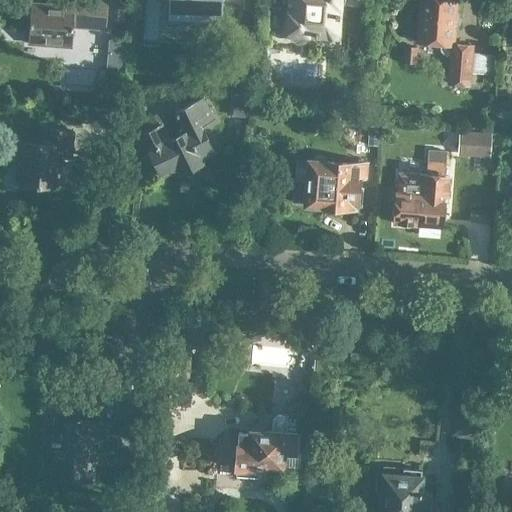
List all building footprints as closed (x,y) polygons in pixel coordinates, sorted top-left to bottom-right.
[(28,41),(28,44),(72,48),(73,27),(89,28),(90,0),(63,0),(63,6),(28,4),(27,41),(28,41)] [(169,0),(168,15),(219,18),(220,0),(169,0)] [(259,0),(259,6),(289,8),(287,32),(290,33),(291,38),(295,41),(301,42),(306,39),(308,34),(337,36),(339,6),(344,1),(343,0),(259,0)] [(440,45),(439,50),(444,56),(448,56),(446,84),(470,85),(470,82),(475,83),(475,80),(478,80),(478,83),(493,84),(495,64),(472,62),(473,44),(455,42),(456,28),(457,28),(459,13),(456,13),(456,0),(420,0),(417,43),(440,45)] [(403,62),(417,63),(418,46),(404,45),(403,62)] [(252,100),(270,101),(270,88),(264,87),(264,71),(254,70),(252,100)] [(139,134),(135,136),(150,166),(155,163),(160,174),(176,166),(180,173),(203,161),(200,154),(213,148),(201,123),(213,116),(202,96),(173,110),(182,130),(169,136),(163,122),(165,120),(160,111),(152,115),(151,113),(133,122),(139,134)] [(368,144),(381,145),(382,124),(369,123),(368,135),(368,144)] [(22,141),(18,185),(55,188),(57,156),(71,157),(73,130),(41,128),(40,143),(22,141)] [(457,155),(490,158),(491,133),(458,131),(457,155)] [(441,192),(449,192),(450,173),(445,173),(446,150),(429,149),(426,172),(419,171),(419,173),(398,172),(397,189),(396,188),(393,221),(441,225),(444,195),(441,195),(441,192)] [(308,156),(306,180),(294,179),(293,201),(304,202),(304,204),(357,208),(357,205),(361,205),(363,187),(359,187),(359,178),(368,179),(370,161),(308,156)] [(187,381),(190,343),(165,341),(159,403),(190,405),(192,382),(187,381)] [(451,433),(474,435),(475,415),(475,410),(454,409),(451,433)] [(93,463),(107,464),(110,422),(56,418),(52,476),(92,479),(93,463)] [(295,432),(263,430),(263,428),(260,425),(251,424),(247,428),(247,433),(239,433),(236,474),(259,476),(259,465),(283,466),(284,453),(293,453),(295,432)] [(377,474),(374,509),(370,509),(370,511),(418,511),(419,501),(422,502),(424,475),(420,474),(420,470),(403,469),(403,468),(385,467),(384,472),(383,471),(382,475),(377,474)]
